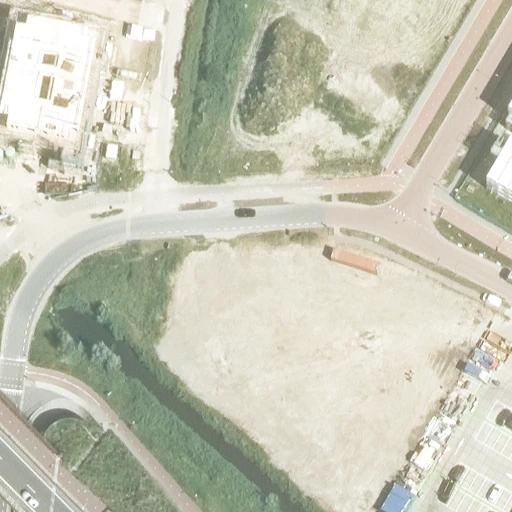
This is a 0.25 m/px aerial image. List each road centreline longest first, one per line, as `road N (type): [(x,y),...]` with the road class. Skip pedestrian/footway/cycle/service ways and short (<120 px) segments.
road 1 (tertiary): [(154,224),(79,243),(31,286),(18,321),(0,496)]
road 2 (tertiary): [(400,221),(334,212),(154,224)]
road 3 (residential): [(154,224),(177,0)]
road 4 (tertiary): [(511,34),(400,221)]
road 5 (tertiary): [(511,284),(400,221)]
